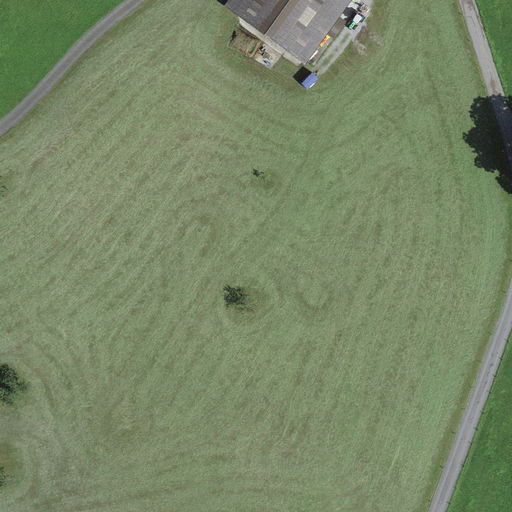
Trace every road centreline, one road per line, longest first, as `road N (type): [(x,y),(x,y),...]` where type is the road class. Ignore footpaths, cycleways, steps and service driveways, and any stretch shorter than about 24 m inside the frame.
road 1 (unclassified): [(438,511),(511,305),(511,143),(465,0)]
road 2 (track): [(0,128),(135,0)]
